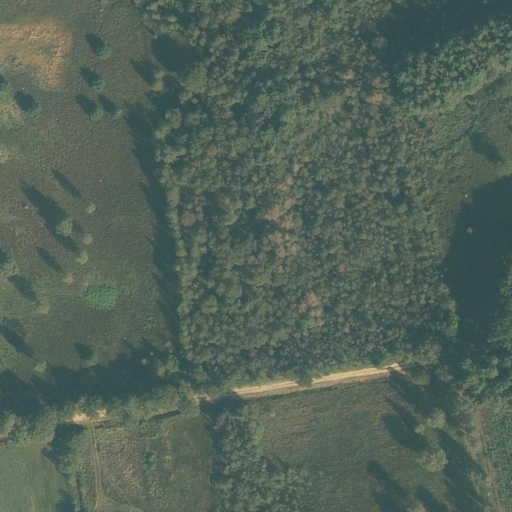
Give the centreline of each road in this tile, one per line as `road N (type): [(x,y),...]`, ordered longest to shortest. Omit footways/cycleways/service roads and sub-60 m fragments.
road 1 (track): [(450,355),(0,429)]
road 2 (track): [(450,355),(482,511)]
